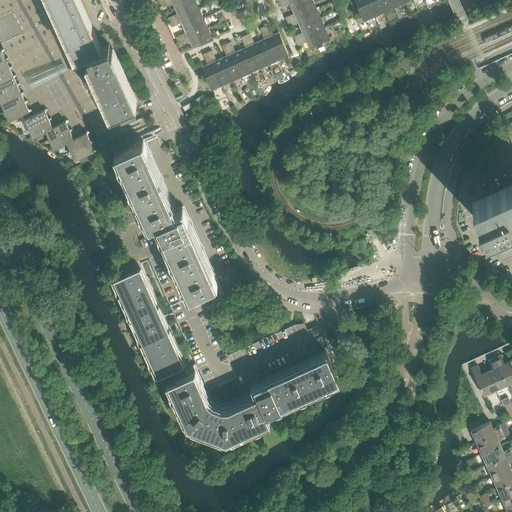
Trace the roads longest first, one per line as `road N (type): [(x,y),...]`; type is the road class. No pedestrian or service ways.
road 1 (residential): [(303,294),(259,268),(113,0)]
road 2 (secondary): [(137,511),(0,224)]
road 3 (residential): [(511,64),(457,94),(433,128),(416,167),(404,254)]
road 4 (secondary): [(0,302),(100,511)]
road 5 (residential): [(428,254),(437,171),(453,137),(511,88)]
